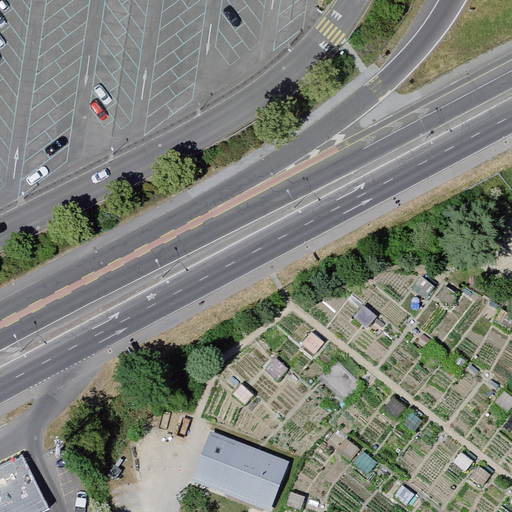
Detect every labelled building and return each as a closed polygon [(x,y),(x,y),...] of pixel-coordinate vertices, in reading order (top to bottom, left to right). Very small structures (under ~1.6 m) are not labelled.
[(423,280),(415,290),(426,299),(434,289),(423,280)] [(447,282),(438,294),(452,303),(460,292),(447,282)] [(367,308),(357,318),(371,332),(381,321),(367,308)] [(511,314),(505,310),(498,323),(511,330),(511,314)] [(314,335),(305,348),(317,356),(326,343),(314,335)] [(436,345),(427,357),(442,368),(451,355),(436,345)] [(458,356),(449,367),(460,375),(468,364),(458,356)] [(364,386),(337,361),(321,379),(348,404),(364,386)] [(278,362),(270,372),(281,382),(289,372),(278,362)] [(243,386),(235,395),(249,408),(257,399),(243,386)] [(511,396),(506,392),(497,404),(511,416),(511,414),(511,396)] [(392,407),(389,411),(403,422),(412,410),(395,397),(390,403),(392,407)] [(417,413),(405,428),(417,437),(428,421),(417,413)] [(210,434),(191,483),(270,511),(271,511),(290,463),(210,434)] [(349,441),(339,453),(353,465),(363,454),(349,441)] [(463,454),(455,464),(468,473),(476,463),(463,454)] [(367,457),(359,467),(369,476),(378,467),(367,457)] [(53,511),(27,459),(0,472),(0,511),(53,511)] [(482,470),(475,481),(489,490),(496,479),(482,470)] [(405,487),(398,497),(412,506),(418,497),(405,487)] [(294,497),(290,508),(300,511),(304,511),(308,502),(294,497)]
